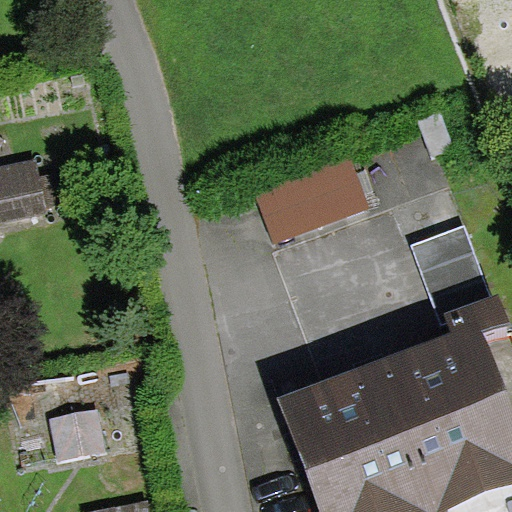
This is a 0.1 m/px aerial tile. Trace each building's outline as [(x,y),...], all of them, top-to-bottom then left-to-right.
[(418,124),(432,161),(455,152),(441,115),(418,124)] [(24,156),(0,162),(0,206),(35,198),(24,156)] [(349,162),(255,197),(274,247),(368,212),(349,162)] [(474,256),(464,229),(413,248),(422,275),(474,256)] [(484,282),(474,256),(422,275),(432,301),(484,282)] [(494,308),(484,282),(432,301),(442,328),(494,308)] [(454,345),(279,409),(317,511),(481,511),(511,501),(511,421),(485,348),(511,338),(499,307),(447,326),(454,345)] [(511,511),(511,501),(481,511),(511,511)]
